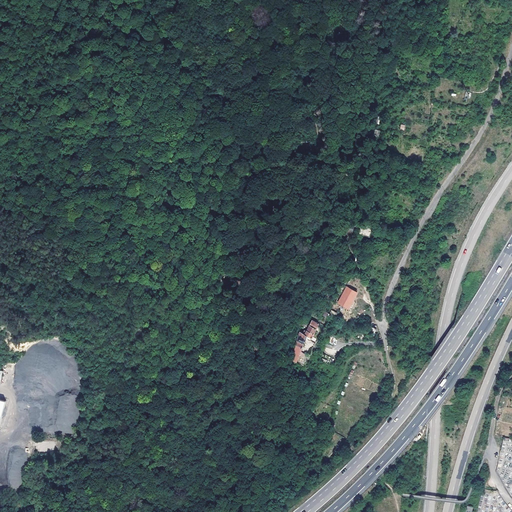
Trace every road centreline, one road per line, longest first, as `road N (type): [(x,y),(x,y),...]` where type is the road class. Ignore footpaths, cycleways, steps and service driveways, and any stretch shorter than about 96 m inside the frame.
road 1 (motorway): [(511,171),(479,223),(447,311),(429,511)]
road 2 (motorway): [(511,247),(396,420),(306,511)]
road 3 (residential): [(511,48),(491,113),(390,287),(384,321)]
road 4 (motorway): [(332,511),(421,416),(511,282)]
road 5 (motorway): [(447,511),(470,427),(511,327)]
road 6 (residential): [(504,382),(488,453),(511,503)]
